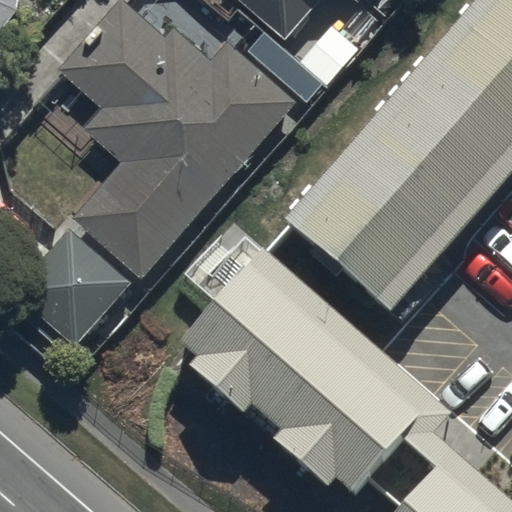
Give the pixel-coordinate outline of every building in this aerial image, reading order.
[(22,0),(0,0),(0,36),(21,11),(22,0)] [(217,0),(211,7),(228,21),(243,4),(287,42),(323,0),(357,0),(377,17),(391,0),(217,0)] [(511,0),(454,0),(281,199),(380,284),(511,131),(511,0)] [(121,1),(62,71),(104,107),(86,128),(122,159),(73,217),(81,225),(18,298),(76,347),(138,275),(145,280),(297,103),(229,44),(214,62),(173,28),(165,38),(121,1)] [(359,50),(331,26),(299,64),(327,88),(359,50)] [(511,511),(511,435),(252,211),(157,320),(378,511),(511,511)]
